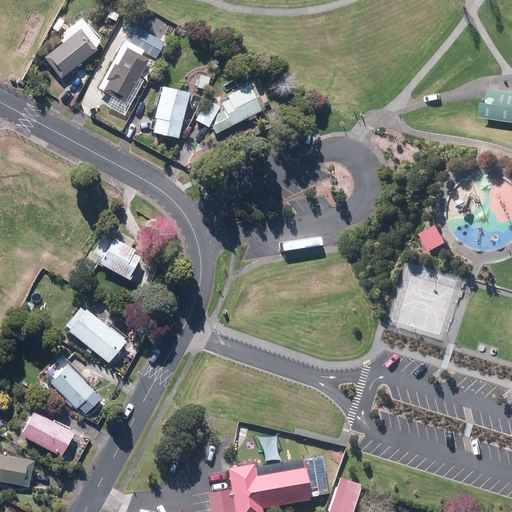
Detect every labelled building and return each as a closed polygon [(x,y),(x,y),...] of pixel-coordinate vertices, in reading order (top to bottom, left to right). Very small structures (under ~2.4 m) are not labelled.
[(0,46),(23,59),(47,14),(22,0),(19,0),(0,36),(0,46)] [(124,12),(114,7),(108,18),(117,23),(124,12)] [(41,58),(56,77),(94,48),(99,39),(79,19),(60,32),(62,41),(41,58)] [(164,40),(135,27),(127,45),(156,58),(164,40)] [(143,57),(118,45),(99,89),(123,99),(143,57)] [(265,106),(253,79),(226,92),(217,102),(208,98),(193,117),(212,131),(265,106)] [(186,89),(160,85),(154,131),(180,135),(186,89)] [(511,92),(491,89),(488,104),(484,103),(482,117),(511,121),(511,92)] [(0,205),(31,202),(28,174),(0,177),(0,205)] [(64,246),(76,227),(80,220),(77,219),(80,214),(76,212),(78,207),(56,194),(49,206),(42,201),(28,224),(64,246)] [(449,239),(441,222),(423,230),(431,247),(449,239)] [(76,227),(64,246),(81,256),(93,237),(76,227)] [(110,235),(104,232),(94,251),(102,253),(100,259),(131,277),(142,251),(113,233),(110,235)] [(124,338),(81,306),(66,325),(109,357),(124,338)] [(66,361),(48,379),(78,409),(96,392),(66,361)] [(73,424),(32,404),(20,429),(61,449),(73,424)] [(250,424),(237,423),(236,436),(249,438),(250,424)] [(31,455),(0,450),(0,478),(26,482),(31,455)] [(255,467),(228,471),(230,491),(205,495),(207,511),(263,511),(263,507),(308,501),(304,470),(257,477),(255,467)] [(349,511),(358,488),(340,482),(330,511),(349,511)]
